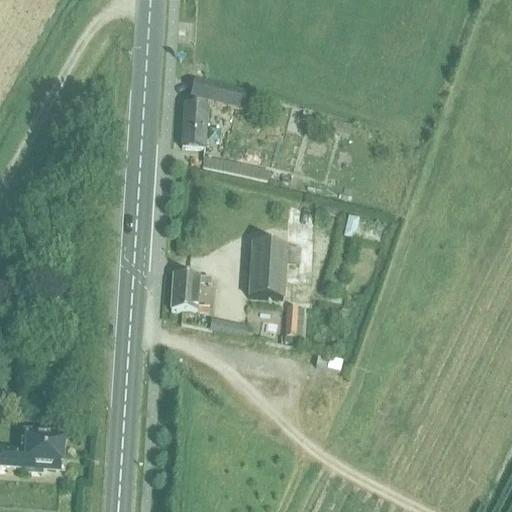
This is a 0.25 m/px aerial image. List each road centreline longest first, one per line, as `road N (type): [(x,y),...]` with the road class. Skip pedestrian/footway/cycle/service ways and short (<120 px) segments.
road 1 (secondary): [(115,511),(150,0)]
road 2 (track): [(150,8),(110,15),(83,37),(0,190)]
